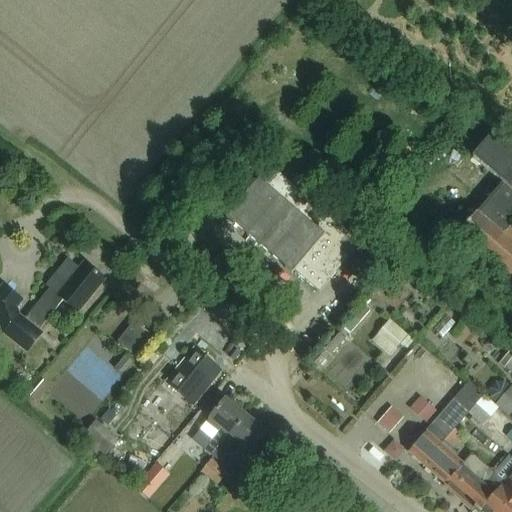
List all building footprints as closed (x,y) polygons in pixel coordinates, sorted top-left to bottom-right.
[(511,281),(511,233),(509,231),(508,234),(501,228),(511,214),(511,152),(492,136),(472,160),(503,186),(477,217),(475,215),(458,236),(511,281)] [(360,246),(277,174),(266,187),(258,181),(225,220),(291,276),(294,273),(319,295),(360,246)] [(38,333),(63,303),(77,315),(104,282),(84,265),(59,296),(50,290),(24,322),(13,314),(22,303),(3,288),(0,291),(0,326),(3,334),(27,354),(41,336),(38,333)] [(379,297),(395,313),(410,298),(393,282),(379,297)] [(348,336),(369,313),(364,308),(343,331),(348,336)] [(374,340),(395,358),(414,336),(393,318),(374,340)] [(136,360),(153,340),(133,324),(116,345),(136,360)] [(331,355),(344,341),(339,336),(326,351),(331,355)] [(192,407),(221,374),(193,352),(166,384),(192,407)] [(317,369),(328,358),(324,354),(313,366),(317,369)] [(121,376),(131,364),(125,360),(115,372),(121,376)] [(28,397),(35,403),(48,389),(42,382),(28,397)] [(448,437),(482,398),(468,386),(434,425),(408,454),(473,511),(475,508),(476,509),(497,483),(491,478),(494,475),(471,455),(462,465),(440,446),(447,437),(448,437)] [(511,421),(511,389),(496,407),(511,421)] [(426,424),(435,413),(420,400),(410,411),(426,424)] [(221,431),(204,452),(213,459),(246,418),(225,401),(209,421),(221,431)] [(377,425),(389,435),(403,419),(391,409),(377,425)] [(143,414),(135,423),(166,447),(173,437),(143,414)] [(246,418),(213,459),(222,467),(239,445),(251,455),(267,435),(246,418)] [(103,460),(117,442),(94,423),(80,441),(103,460)] [(511,495),(511,475),(502,487),(511,495)] [(511,511),(511,495),(502,487),(497,483),(476,509),(475,508),(473,511),(511,511)] [(311,511),(334,511),(322,501),(311,511)]
